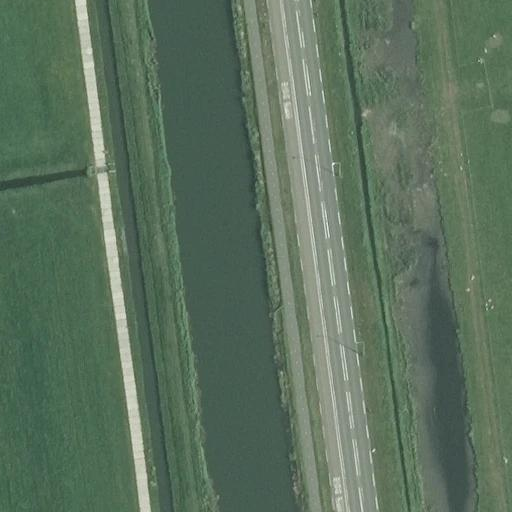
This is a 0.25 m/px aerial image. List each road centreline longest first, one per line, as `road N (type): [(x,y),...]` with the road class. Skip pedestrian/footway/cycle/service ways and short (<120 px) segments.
road 1 (track): [(147,511),(81,0)]
road 2 (primary): [(303,0),(369,511)]
